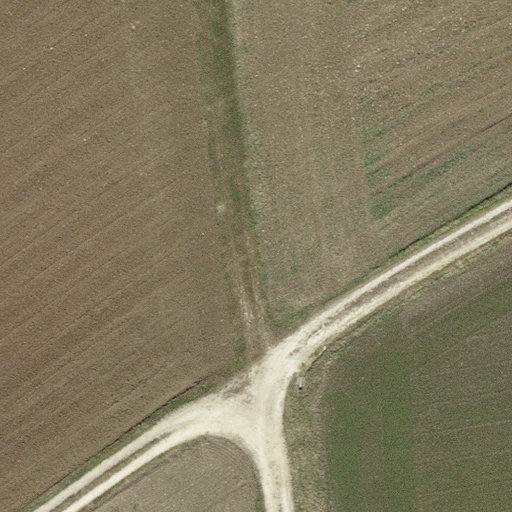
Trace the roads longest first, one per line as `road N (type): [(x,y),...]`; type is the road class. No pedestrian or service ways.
road 1 (track): [(62,511),(268,380),(283,511)]
road 2 (track): [(511,214),(385,286),(268,380)]
